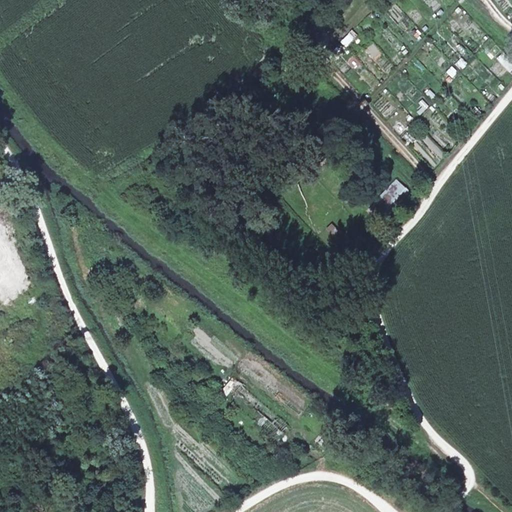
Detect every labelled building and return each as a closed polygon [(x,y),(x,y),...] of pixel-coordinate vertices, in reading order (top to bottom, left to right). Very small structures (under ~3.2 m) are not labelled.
[(353,51),(362,37),(349,29),(341,43),(353,51)] [(340,43),(332,51),(339,58),(347,50),(340,43)] [(446,71),(451,78),(458,72),(452,66),(446,71)] [(396,97),(402,90),(394,84),(388,91),(396,97)] [(395,178),(369,208),(385,222),(411,192),(395,178)]
